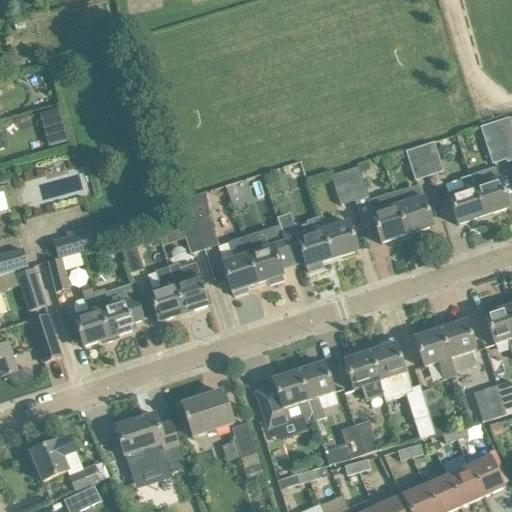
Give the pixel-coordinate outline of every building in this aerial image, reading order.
[(0,70),(4,71),(4,72),(22,72),(23,68),(24,58),(5,57),(5,58),(0,57),(0,70)] [(511,131),(509,121),(493,126),(505,162),(511,159),(511,131)] [(505,162),(493,126),(478,131),(489,167),(505,162)] [(431,146),(420,149),(429,178),(441,174),(431,146)] [(429,178),(420,149),(402,156),(412,184),(429,178)] [(474,188),(484,218),(495,215),(495,214),(508,210),(508,211),(510,210),(497,169),(471,177),(474,188)] [(356,170),(345,174),(355,203),(366,200),(356,170)] [(355,203),(345,174),(328,180),(338,209),(355,203)] [(460,226),(484,218),(474,188),(471,179),(445,188),(458,227),(460,227),(460,226)] [(206,194),(188,200),(196,225),(205,253),(218,248),(208,218),(210,217),(206,194)] [(407,237),(397,206),(393,195),(368,203),(382,246),(383,245),(383,244),(396,240),(396,241),(407,237)] [(423,198),(397,206),(407,237),(418,234),(418,233),(431,229),(431,230),(433,229),(427,210),(423,198)] [(322,265),(332,261),(322,231),(319,220),(308,223),(312,235),(298,240),(295,232),(282,236),(284,244),(292,268),(305,264),(307,270),(308,270),(309,274),(323,270),(322,265)] [(349,223),(322,231),(332,261),(343,258),(343,257),(356,253),(356,254),(358,253),(349,223)] [(196,225),(181,230),(190,258),(205,253),(196,225)] [(116,226),(103,229),(107,242),(119,238),(116,226)] [(96,250),(89,227),(67,234),(68,239),(53,243),(58,261),(96,250)] [(257,234),(242,239),(258,286),(267,283),(268,287),(270,287),(283,283),(284,282),(283,278),(281,271),(292,268),(284,244),(262,251),(257,234)] [(258,286),(242,239),(231,243),(236,259),(221,264),(232,295),(233,298),(235,299),(248,295),(249,293),(248,289),(258,286)] [(134,242),(120,246),(129,275),(143,271),(134,242)] [(23,250),(0,256),(0,277),(29,269),(23,250)] [(50,265),(58,296),(73,293),(65,262),(50,265)] [(182,268),(170,272),(184,316),(195,312),(208,308),(209,309),(210,308),(202,281),(205,280),(201,268),(184,273),(182,268)] [(34,270),(14,276),(17,287),(23,285),(30,312),(45,308),(34,270)] [(184,316),(170,272),(158,275),(163,289),(148,294),(159,325),(161,324),(160,323),(173,319),(174,320),(184,316)] [(0,316),(0,317),(0,316),(0,291),(17,287),(14,276),(0,280),(0,316)] [(99,344),(110,340),(95,292),(92,285),(81,288),(84,300),(77,303),(74,309),(77,317),(74,318),(84,349),(86,349),(85,348),(99,343),(99,344)] [(95,292),(110,340),(121,337),(120,336),(134,332),(134,333),(135,333),(133,325),(145,321),(133,285),(106,293),(105,291),(95,294),(95,292)] [(487,316),(485,316),(495,346),(507,342),(511,357),(511,312),(511,308),(500,312),(501,313),(487,317),(487,316)] [(49,320),(32,325),(45,364),(62,359),(49,320)] [(451,328),(441,331),(455,374),(473,368),(476,363),(473,353),(476,352),(466,322),(465,323),(465,324),(452,328),(451,328)] [(416,338),(415,339),(424,369),(438,365),(444,382),(456,378),(455,374),(441,331),(430,335),(417,340),(416,338)] [(381,350),(370,354),(384,399),(385,402),(407,395),(406,391),(411,390),(407,375),(405,375),(396,345),(394,346),(393,342),(379,346),(381,350)] [(0,370),(3,378),(18,373),(8,343),(0,345),(0,370)] [(384,399),(370,354),(359,357),(358,353),(345,357),(346,361),(344,362),(354,392),(361,389),(366,405),(384,399)] [(309,370),(298,373),(315,424),(322,422),(315,400),(334,394),(324,364),(322,365),(323,366),(310,370),(309,370)] [(315,424),(298,373),(288,377),(275,382),(274,381),(273,381),(275,389),(256,395),(268,431),(300,420),(303,428),(315,424)] [(506,415),(511,413),(511,383),(498,387),(506,415)] [(484,391),(492,420),(506,415),(498,387),(484,391)] [(183,407),(193,439),(233,426),(223,394),(183,407)] [(434,436),(449,431),(440,403),(426,407),(434,436)] [(155,416),(116,429),(131,476),(167,464),(171,474),(187,469),(172,424),(159,428),(155,416)] [(365,456),(379,451),(369,422),(355,427),(365,456)] [(244,460),(251,486),(265,483),(257,456),(247,425),(231,430),(241,461),(244,460)] [(487,429),(492,442),(503,438),(498,425),(487,429)] [(365,456),(355,427),(341,432),(352,461),(365,456)] [(457,442),(469,439),(466,429),(454,432),(457,442)] [(443,435),(446,445),(457,442),(454,432),(443,435)] [(56,443),(32,454),(44,483),(68,474),(68,473),(62,458),(75,453),(70,440),(57,446),(56,443)] [(412,460),(424,456),(421,447),(409,450),(412,460)] [(398,453),(400,463),(412,460),(409,450),(398,453)] [(494,452),(487,455),(489,460),(491,459),(503,485),(508,483),(494,452)] [(469,469),(482,499),(505,489),(503,485),(491,459),(489,460),(469,469)] [(368,462),(356,465),(359,475),(371,471),(368,462)] [(83,472),(69,478),(76,493),(108,479),(102,464),(83,472)] [(359,475),(356,465),(345,468),(347,478),(359,475)] [(310,484),(329,478),(326,469),(307,474),(310,484)] [(469,469),(447,479),(460,509),(482,499),(469,469)] [(281,492),(310,484),(307,474),(278,482),(281,492)] [(447,479),(425,488),(435,511),(453,511),(460,509),(447,479)] [(119,490),(127,505),(139,499),(132,484),(119,490)] [(435,511),(425,488),(402,498),(408,511),(435,511)] [(94,489),(64,503),(68,511),(81,511),(101,503),(94,489)] [(401,511),(397,501),(374,511),(375,511),(401,511)]
